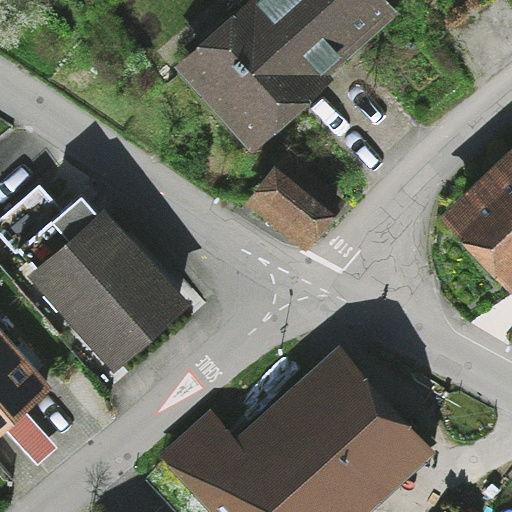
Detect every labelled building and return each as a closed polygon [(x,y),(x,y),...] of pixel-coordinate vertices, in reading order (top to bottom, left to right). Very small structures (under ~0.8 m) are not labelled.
[(260,0),(256,5),(318,75),(389,13),(377,0),(260,0)] [(318,75),(256,5),(189,63),(249,129),(270,110),(274,115),(318,75)] [(511,163),(459,213),(511,270),(511,163)] [(285,168),(257,204),(300,239),(329,204),(285,168)] [(21,247),(115,354),(176,301),(81,194),(21,247)] [(0,425),(46,385),(0,332),(0,425)] [(347,372),(251,457),(213,414),(168,454),(220,511),(327,511),(408,439),(347,372)]
